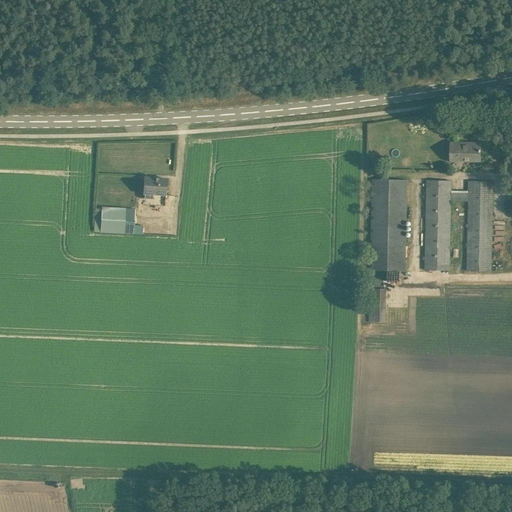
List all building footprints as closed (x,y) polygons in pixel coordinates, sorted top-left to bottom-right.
[(451,142),(451,160),(481,161),(481,143),(451,142)] [(153,194),(166,195),(167,179),(145,177),(144,193),(145,193),(144,198),(153,199),(153,194)] [(407,180),(373,179),(371,270),(405,271),(407,180)] [(451,201),(451,193),(451,180),(427,180),(425,270),(449,270),(451,201)] [(469,191),(469,202),(467,271),(491,271),(493,181),(469,181),(469,191)] [(100,232),(121,233),(124,234),(124,233),(124,232),(126,208),(118,207),(117,207),(102,206),(101,207),(101,210),(100,224),(100,230),(100,231),(100,232)] [(386,288),(370,288),(370,322),(386,322),(386,288)]
